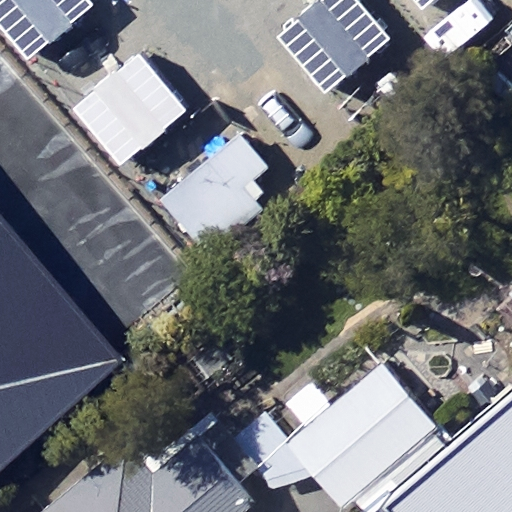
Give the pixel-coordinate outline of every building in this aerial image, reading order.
[(45,0),(45,4),(103,15),(89,93),(174,109),(188,32),(279,49),(287,0),(45,0)] [(257,179),(273,166),(244,132),(179,189),(222,238),(271,195),(257,179)] [(0,214),(0,468),(127,359),(0,214)] [(488,387),(428,317),(392,349),(453,418),(488,387)] [(511,511),(511,401),(383,509),(385,511),(511,511)] [(272,404),(235,434),(275,484),(313,455),(272,404)] [(145,471),(121,442),(37,511),(237,511),(249,502),(191,433),(145,471)]
